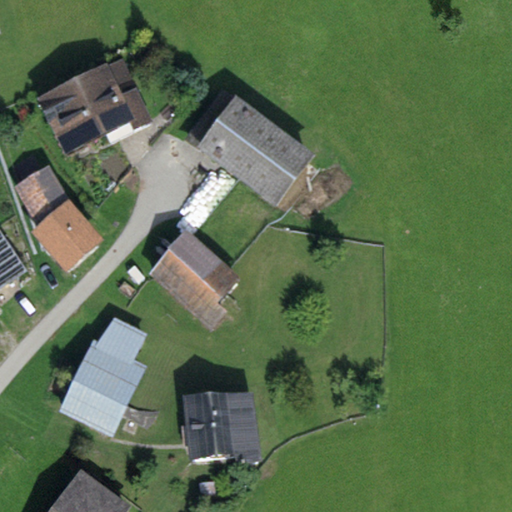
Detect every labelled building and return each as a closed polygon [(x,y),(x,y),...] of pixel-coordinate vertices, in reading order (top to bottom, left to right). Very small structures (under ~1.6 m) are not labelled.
[(120,74),(36,112),(60,166),(145,129),(120,74)] [(232,111),(195,160),(276,220),(313,170),(232,111)] [(45,179),(14,199),(38,234),(30,243),(64,284),(100,251),(65,214),(45,179)] [(242,286),(182,237),(143,284),(210,339),(223,324),(215,318),(242,286)] [(0,244),(0,298),(25,282),(0,244)] [(142,342),(104,325),(58,424),(109,448),(142,379),(128,373),(142,342)] [(253,404),(181,411),(187,469),(259,462),(253,404)] [(128,511),(79,479),(56,511),(128,511)]
